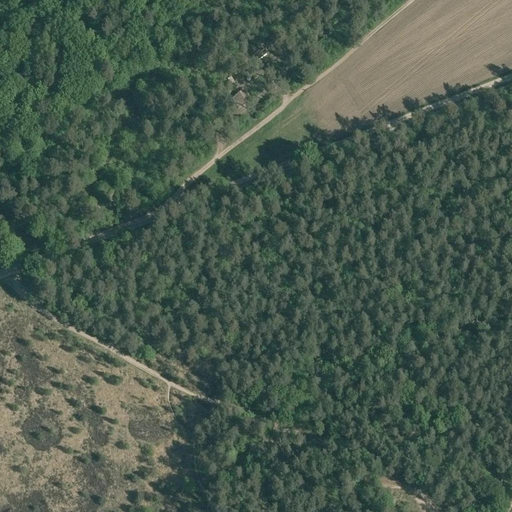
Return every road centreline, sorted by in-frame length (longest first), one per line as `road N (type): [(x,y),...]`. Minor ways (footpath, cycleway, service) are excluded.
road 1 (track): [(511,76),(166,209)]
road 2 (track): [(431,511),(415,491),(286,427),(169,383)]
road 3 (track): [(169,383),(47,314),(0,277)]
road 4 (track): [(166,209),(0,270)]
road 5 (track): [(287,102),(166,209)]
road 6 (track): [(412,0),(287,102)]
